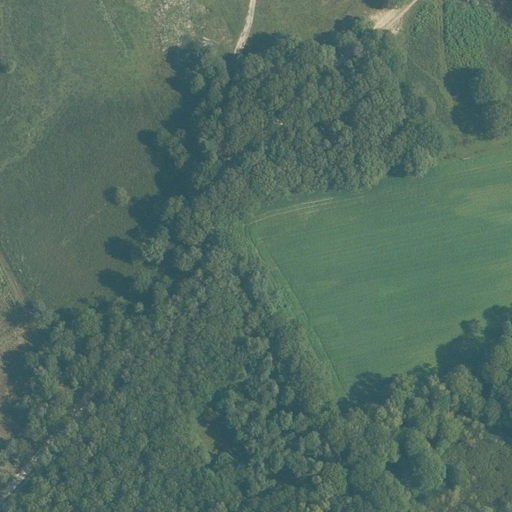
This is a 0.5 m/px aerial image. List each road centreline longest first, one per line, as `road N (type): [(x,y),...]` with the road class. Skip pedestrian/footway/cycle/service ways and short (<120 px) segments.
road 1 (track): [(209,255),(193,284),(0,498)]
road 2 (track): [(404,0),(219,180)]
road 3 (track): [(0,255),(78,410)]
